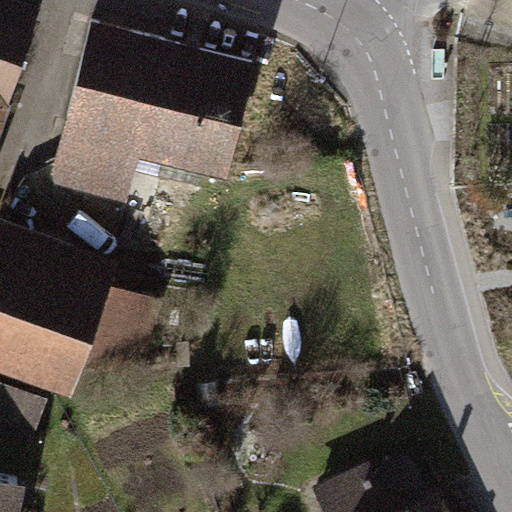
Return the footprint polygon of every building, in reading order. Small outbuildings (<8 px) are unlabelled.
[(0,0),(0,79),(23,4),(9,0),(0,0)] [(242,52),(78,18),(43,186),(131,205),(140,161),(216,177),(242,52)] [(108,261),(0,223),(0,371),(57,392),(67,363),(133,387),(163,302),(101,280),(108,261)] [(0,511),(20,511),(31,460),(0,453),(0,511)] [(443,511),(434,490),(421,496),(407,464),(374,478),(367,461),(301,490),(310,511),(443,511)]
